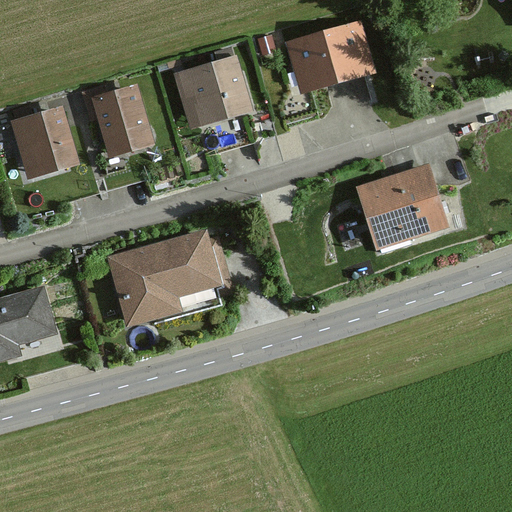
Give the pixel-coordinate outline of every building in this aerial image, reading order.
[(356,29),(284,46),(297,98),(368,80),(356,29)] [(231,65),(175,80),(183,107),(191,104),(197,129),(245,116),(231,65)] [(131,92),(85,104),(99,160),(145,149),(131,92)] [(56,116),(7,129),(22,185),(71,172),(56,116)] [(429,167),(356,189),(376,256),(450,234),(429,167)] [(197,240),(105,266),(122,327),(171,314),(167,299),(209,287),(197,240)] [(37,295),(0,304),(0,363),(12,360),(9,348),(48,338),(37,295)]
